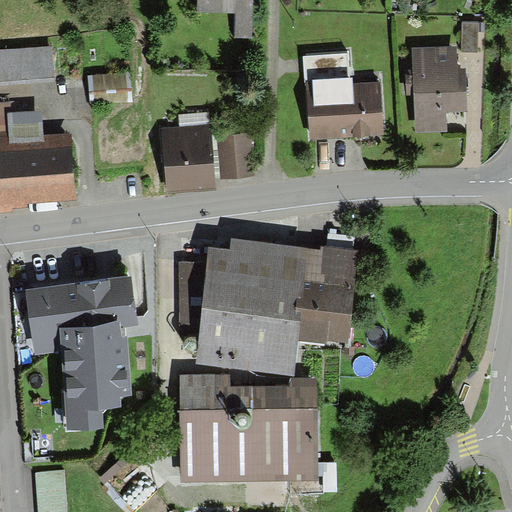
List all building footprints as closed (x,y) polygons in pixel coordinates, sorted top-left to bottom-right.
[(196,0),(196,13),(232,14),(232,39),(255,39),(255,0),(196,0)] [(480,23),(462,23),(462,51),(479,51),(480,23)] [(457,68),(456,47),(413,48),(414,75),(408,76),(408,96),(416,96),(417,131),(445,130),(444,111),(467,110),(466,67),(457,68)] [(51,51),(0,53),(0,82),(52,80),(51,51)] [(350,56),(302,59),(306,139),(381,135),(379,84),(351,85),(350,56)] [(97,101),(137,99),(135,69),(96,71),(97,101)] [(6,103),(0,104),(0,212),(19,210),(19,204),(72,199),(66,136),(41,138),(38,113),(7,116),(6,103)] [(163,130),(166,194),(212,192),(209,127),(201,127),(200,114),(177,115),(178,129),(163,130)] [(248,135),(216,136),(218,178),(250,177),(248,135)] [(180,336),(197,339),(194,363),(290,374),(294,339),(349,345),(359,253),(318,248),(318,254),(230,244),(229,251),(207,249),(205,264),(178,263),(180,336)] [(126,275),(28,289),(36,349),(57,346),(54,319),(121,309),(122,320),(132,318),(126,275)] [(117,316),(61,323),(67,420),(103,418),(102,394),(121,393),(117,316)] [(226,378),(176,378),(178,477),(250,476),(250,484),(317,483),(315,381),(287,381),(288,388),(226,388),(226,378)] [(73,511),(72,470),(43,471),(44,511),(73,511)]
